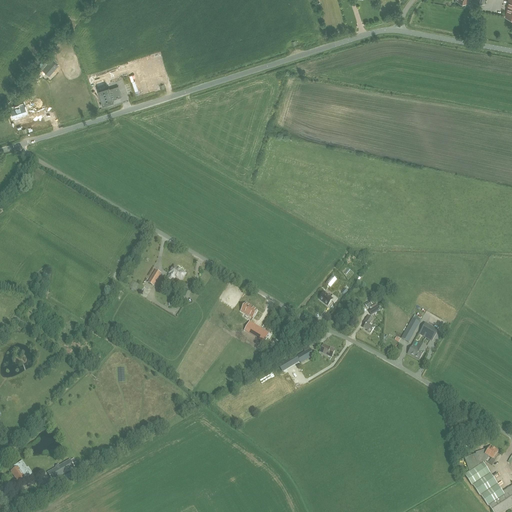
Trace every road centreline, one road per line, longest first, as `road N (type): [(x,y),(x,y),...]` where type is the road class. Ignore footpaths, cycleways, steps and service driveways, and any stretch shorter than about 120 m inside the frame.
road 1 (unclassified): [(511,437),(15,146)]
road 2 (tertiary): [(15,146),(398,31)]
